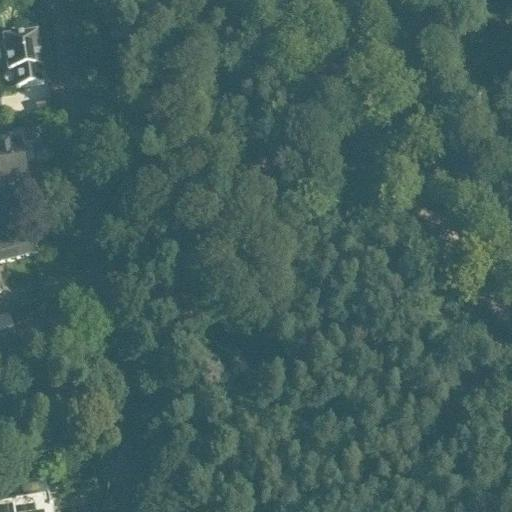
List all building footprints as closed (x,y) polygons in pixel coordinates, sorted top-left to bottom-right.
[(4,39),(3,39),(8,73),(13,72),(15,89),(43,85),(40,68),(42,68),(37,34),(14,38),(13,33),(4,34),(4,39)] [(13,144),(0,144),(0,194),(27,190),(23,164),(26,162),(25,155),(22,154),(22,150),(14,151),(13,144)] [(0,293),(1,294),(0,290),(0,264),(38,254),(33,237),(0,246),(0,293)] [(4,326),(0,326),(0,349),(10,347),(4,326)] [(23,505),(0,508),(0,511),(49,511),(48,502),(46,502),(45,494),(22,502),(23,505)]
